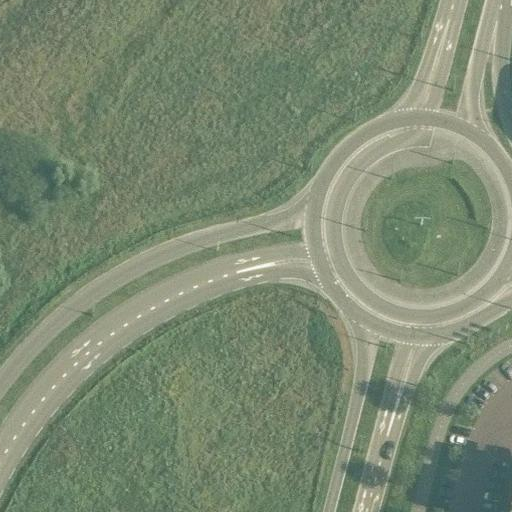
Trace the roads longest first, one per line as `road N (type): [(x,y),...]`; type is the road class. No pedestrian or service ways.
road 1 (primary): [(310,212),(140,265),(64,316),(0,383)]
road 2 (primary): [(0,458),(44,396),(91,350),(158,304),(234,273)]
road 3 (tertiary): [(371,325),(327,511)]
road 4 (primary): [(424,119),(412,135),(374,150),(348,172),(331,217),(337,258)]
road 5 (primary): [(407,119),(386,122),(342,149),(318,180),(310,212)]
